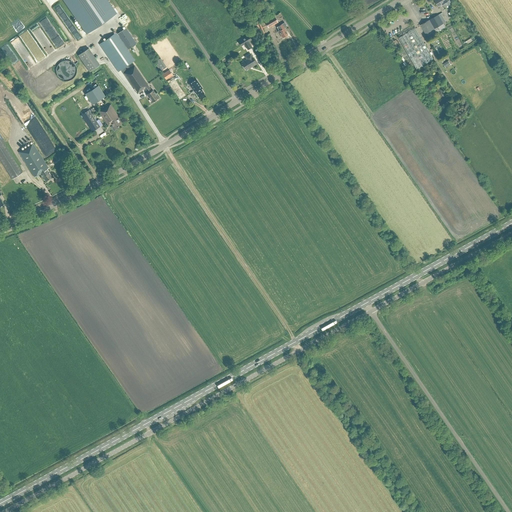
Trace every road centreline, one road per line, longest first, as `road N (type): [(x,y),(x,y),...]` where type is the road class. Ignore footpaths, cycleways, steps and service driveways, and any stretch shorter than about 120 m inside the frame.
road 1 (primary): [(366,302),(0,503)]
road 2 (unclassified): [(4,511),(370,311)]
road 3 (tertiary): [(0,227),(95,184),(237,101)]
road 4 (track): [(298,350),(164,145)]
road 5 (unclassified): [(508,511),(370,311)]
road 6 (tertiary): [(237,101),(400,0)]
road 7 (primary): [(511,222),(366,302)]
road 8 (unclassified): [(370,311),(511,233)]
road 9 (unclassified): [(237,101),(167,0)]
